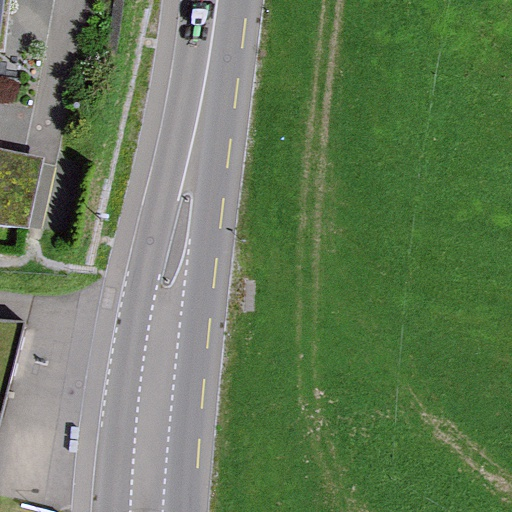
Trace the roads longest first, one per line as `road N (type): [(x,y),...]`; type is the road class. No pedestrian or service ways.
road 1 (secondary): [(215,0),(151,479)]
road 2 (unknown): [(379,0),(370,89),(386,249),(446,352),(511,401)]
